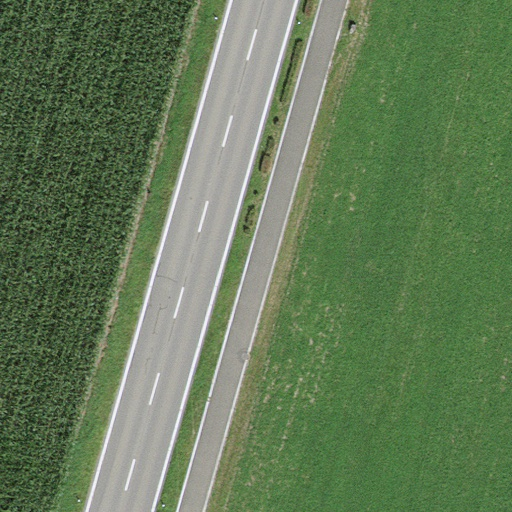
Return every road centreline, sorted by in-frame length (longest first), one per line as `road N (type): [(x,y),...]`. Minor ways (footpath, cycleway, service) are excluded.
road 1 (primary): [(124,511),(268,0)]
road 2 (track): [(192,511),(335,0)]
